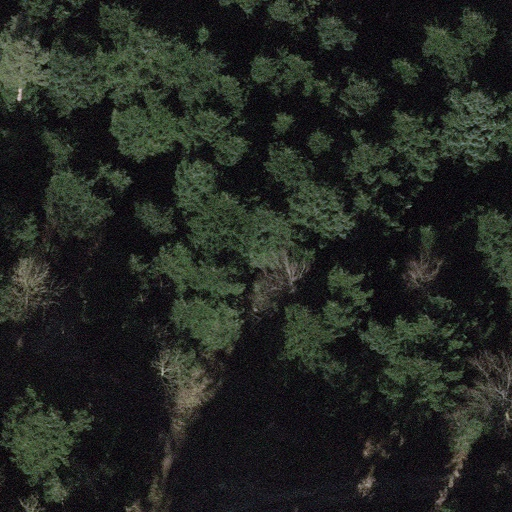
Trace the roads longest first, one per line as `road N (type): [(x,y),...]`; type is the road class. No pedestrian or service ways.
road 1 (track): [(0,389),(27,406),(312,501)]
road 2 (track): [(312,501),(511,484)]
